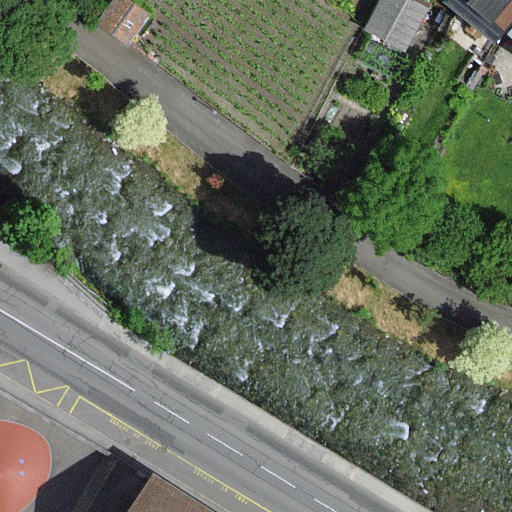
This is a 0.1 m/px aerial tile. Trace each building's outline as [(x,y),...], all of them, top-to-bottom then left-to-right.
[(117,0),(100,24),(127,43),(149,13),(130,0),(117,0)] [(406,0),(383,0),(368,27),(404,46),(424,9),(406,0)] [(511,0),(443,0),(443,1),(497,42),(511,23),(511,0)] [(511,23),(497,42),(511,53),(511,23)] [(137,511),(205,511),(158,481),(137,511)]
